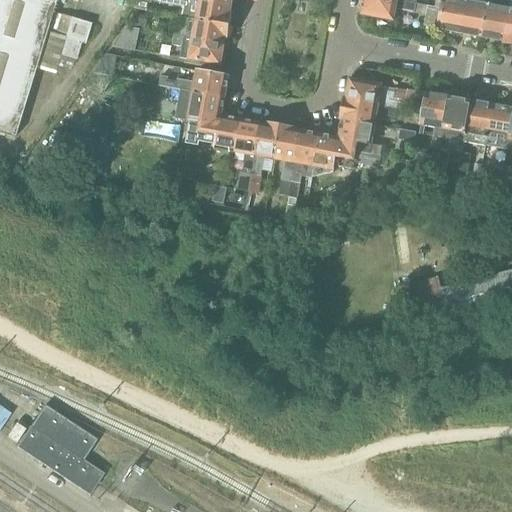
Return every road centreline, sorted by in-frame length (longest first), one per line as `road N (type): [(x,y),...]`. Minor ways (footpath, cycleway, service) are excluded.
road 1 (track): [(0,328),(269,462),(299,465)]
road 2 (residential): [(261,0),(245,78),(246,90),(265,106),(303,114),(323,105),(339,41)]
road 3 (track): [(299,465),(511,432)]
road 4 (residential): [(511,75),(339,41)]
